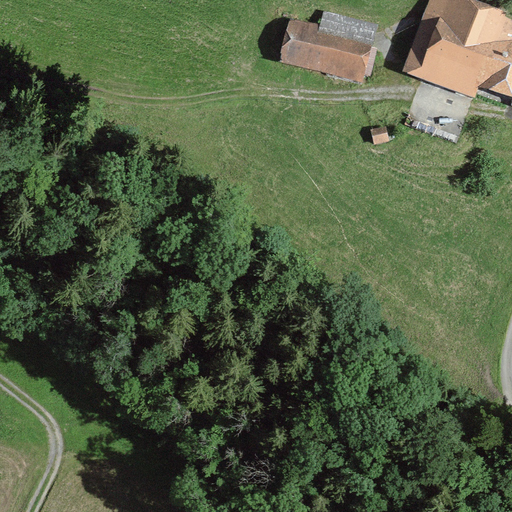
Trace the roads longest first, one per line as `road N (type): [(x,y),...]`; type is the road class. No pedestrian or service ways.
road 1 (track): [(0,73),(148,100),(273,89),(391,95),(511,118)]
road 2 (track): [(33,511),(56,459),(55,434),(0,379)]
